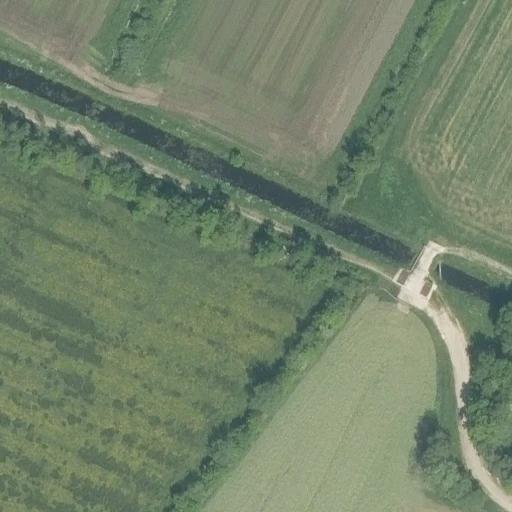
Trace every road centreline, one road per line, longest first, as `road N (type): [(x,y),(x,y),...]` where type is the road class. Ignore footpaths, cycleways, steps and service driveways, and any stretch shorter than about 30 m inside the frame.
road 1 (track): [(511,507),(481,492),(464,460),(461,353),(426,296),(0,101)]
road 2 (unknown): [(511,288),(424,256),(412,289)]
